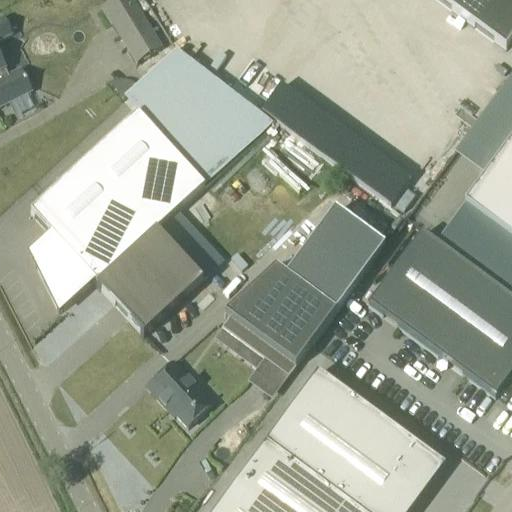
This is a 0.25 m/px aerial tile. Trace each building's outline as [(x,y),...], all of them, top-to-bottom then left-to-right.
[(163,52),(131,0),(120,0),(101,12),(135,69),(163,52)] [(511,0),(434,0),(505,52),(511,41),(511,0)] [(0,62),(0,43),(8,40),(12,38),(4,21),(0,22),(0,108),(13,102),(31,93),(21,73),(8,79),(0,62)] [(124,78),(111,83),(115,96),(129,91),(124,78)] [(387,207),(406,179),(276,87),(256,115),(387,207)] [(137,119),(31,217),(52,239),(35,254),(42,262),(36,269),(59,315),(93,284),(97,289),(156,235),(204,191),(137,119)] [(511,142),(464,208),(511,243),(511,142)] [(145,338),(204,283),(158,233),(99,287),(99,288),(102,292),(103,291),(117,306),(118,305),(130,318),(129,319),(142,334),(142,335),(145,338)] [(511,303),(422,237),(369,309),(495,401),(511,377),(511,303)] [(337,317),(276,272),(224,319),(229,323),(222,332),(289,382),(337,317)] [(188,432),(212,409),(173,367),(147,391),(167,413),(169,412),(188,432)] [(317,376),(265,447),(353,511),(413,511),(445,470),(317,376)] [(353,511),(265,447),(216,511),(353,511)]
